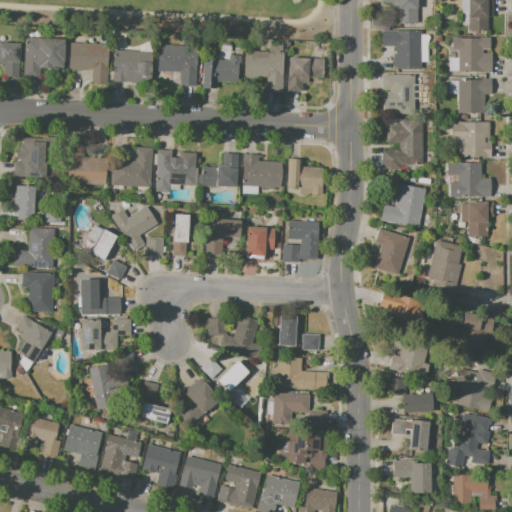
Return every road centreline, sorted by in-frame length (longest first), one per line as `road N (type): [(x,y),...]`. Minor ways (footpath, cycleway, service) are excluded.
road 1 (residential): [(351,0),(342,293),(356,372),(359,511)]
road 2 (residential): [(352,124),(0,112)]
road 3 (residential): [(342,293),(168,291),(171,346)]
road 4 (residential): [(125,511),(0,480)]
